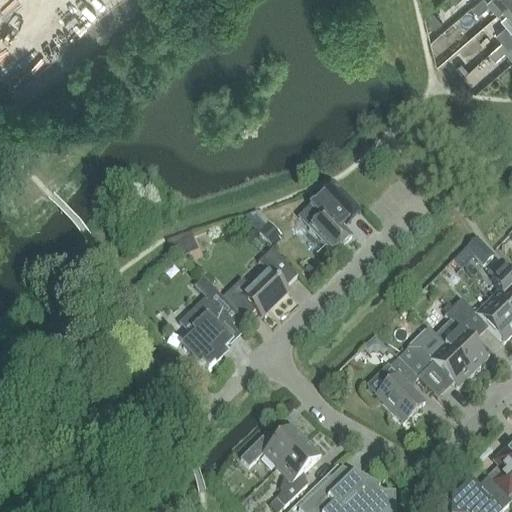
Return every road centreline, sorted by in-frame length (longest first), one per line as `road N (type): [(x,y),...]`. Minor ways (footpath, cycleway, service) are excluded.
road 1 (residential): [(511,391),(440,462),(407,463),(326,419),(266,354)]
road 2 (residential): [(266,354),(424,199)]
